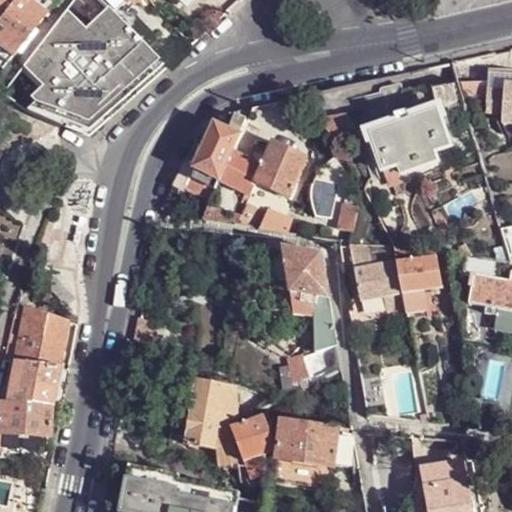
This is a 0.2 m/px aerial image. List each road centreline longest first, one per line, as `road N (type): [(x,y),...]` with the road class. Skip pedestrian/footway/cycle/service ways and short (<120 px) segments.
road 1 (tertiary): [(95,376),(157,154),(212,96),(272,65)]
road 2 (residential): [(0,353),(54,180),(85,157),(122,156)]
road 3 (residential): [(376,511),(330,264)]
road 4 (tertiary): [(122,156),(99,288),(95,376)]
road 5 (tertiary): [(272,65),(241,58),(204,67),(139,126),(122,156)]
road 6 (tertiary): [(360,47),(511,16)]
road 7 (tertiary): [(69,511),(95,376)]
